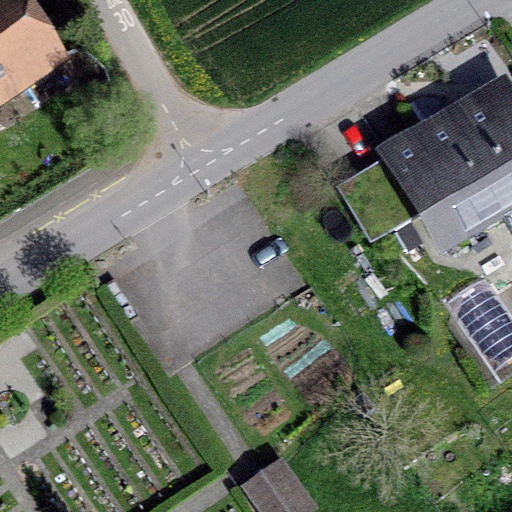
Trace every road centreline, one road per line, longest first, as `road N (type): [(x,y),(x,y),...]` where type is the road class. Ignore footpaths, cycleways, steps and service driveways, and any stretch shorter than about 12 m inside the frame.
road 1 (residential): [(477,0),(197,158)]
road 2 (residential): [(197,158),(0,276)]
road 3 (residential): [(197,158),(107,0)]
